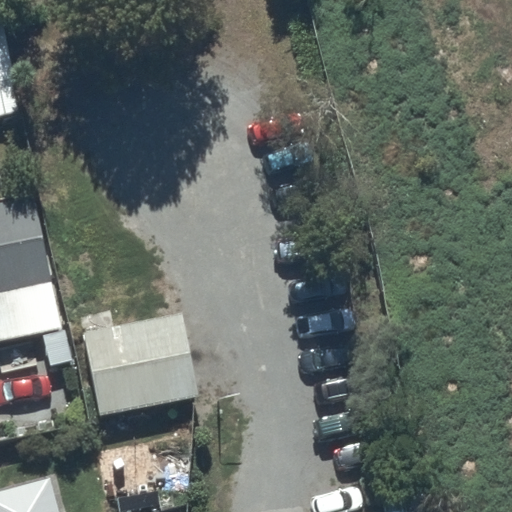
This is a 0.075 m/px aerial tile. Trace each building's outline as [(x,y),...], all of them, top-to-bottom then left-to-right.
[(0,88),(17,85),(9,45),(0,46),(0,88)] [(35,204),(0,210),(0,380),(34,374),(28,343),(44,340),(50,373),(72,368),(66,335),(61,336),(35,204)] [(145,244),(67,259),(74,297),(153,282),(145,244)] [(85,338),(99,423),(200,406),(186,321),(85,338)] [(0,511),(60,511),(54,488),(0,502),(0,511)]
